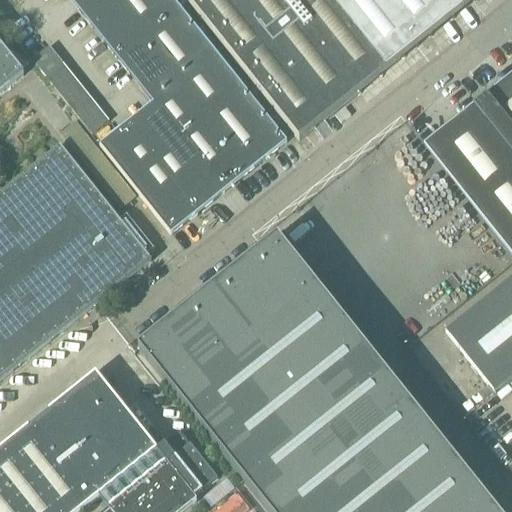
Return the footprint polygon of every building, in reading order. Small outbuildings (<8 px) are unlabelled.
[(68,0),(79,13),(95,0),(68,0)] [(171,0),(95,0),(79,13),(114,57),(177,7),(171,0)] [(185,0),(196,13),(293,136),(299,142),(453,20),(476,1),(475,0),(185,0)] [(177,7),(114,57),(153,106),(216,55),(177,7)] [(0,383),(150,263),(147,258),(155,252),(126,217),(118,223),(59,149),(0,196),(0,95),(23,77),(0,48),(0,383)] [(49,49),(32,63),(47,80),(64,67),(49,49)] [(153,106),(126,127),(152,159),(178,138),(241,87),(216,55),(153,106)] [(474,107),(424,147),(511,256),(511,76),(487,96),(474,107)] [(241,87),(178,138),(223,194),(286,143),(282,138),(241,87)] [(126,127),(100,148),(125,180),(152,159),(126,127)] [(178,138),(152,159),(197,215),(223,194),(178,138)] [(152,159),(125,180),(170,236),(197,215),(152,159)] [(493,511),(370,357),(277,241),(138,352),(265,511),(493,511)] [(493,394),(511,378),(511,279),(445,333),(493,394)] [(0,511),(83,511),(99,500),(156,453),(95,377),(0,452),(0,511)] [(164,447),(156,453),(99,500),(108,511),(185,511),(196,504),(194,501),(218,481),(190,446),(174,459),(164,447)]
